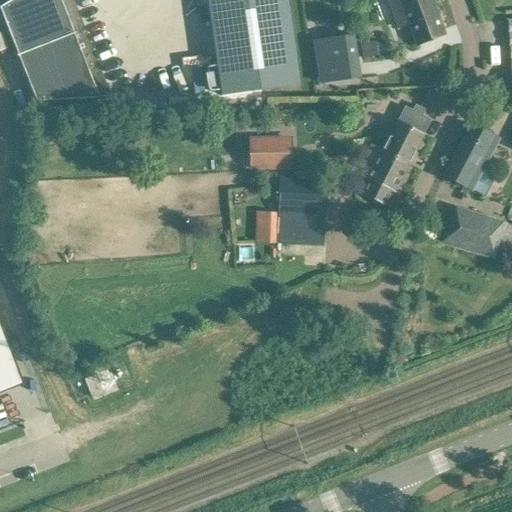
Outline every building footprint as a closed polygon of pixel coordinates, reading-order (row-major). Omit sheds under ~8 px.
[(16,55),(16,56),(75,33),(75,32),(73,33),(60,0),(11,0),(10,1),(13,7),(2,11),(0,7),(0,9),(18,54),(16,55)] [(206,0),(221,96),(300,85),(287,0),(206,0)] [(445,36),(431,0),(387,0),(400,29),(408,26),(415,47),(445,36)] [(75,33),(16,56),(17,56),(18,56),(36,101),(37,101),(36,98),(44,95),(46,100),(46,101),(99,98),(74,34),(75,33)] [(353,35),(313,41),(320,83),(360,78),(357,59),(355,45),(353,35)] [(376,42),(360,45),(363,59),(378,56),(376,42)] [(398,120),(382,150),(409,163),(424,134),(423,134),(430,122),(431,120),(422,116),(425,110),(415,105),(412,111),(405,107),(398,120)] [(444,176),(465,187),(472,174),(478,178),(498,140),(471,125),(444,176)] [(290,167),(290,149),(290,139),(269,140),(250,140),(250,168),(290,167)] [(372,144),(360,168),(370,173),(367,179),(371,181),(369,186),(367,185),(362,195),(384,206),(391,191),(394,193),(409,163),(382,150),(372,144)] [(276,214),(325,217),(328,175),(278,172),(276,214)] [(442,242),(503,261),(511,232),(511,225),(464,211),(460,224),(448,221),(442,242)] [(262,247),(283,248),(284,218),(263,217),(262,247)] [(0,390),(7,388),(7,387),(20,382),(21,385),(24,384),(0,323),(0,390)] [(102,393),(95,375),(84,379),(91,398),(102,393)]
